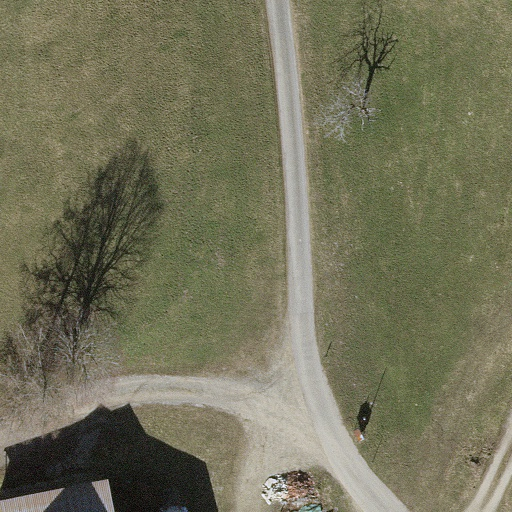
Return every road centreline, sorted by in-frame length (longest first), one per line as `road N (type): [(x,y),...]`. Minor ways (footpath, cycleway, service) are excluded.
road 1 (unclassified): [(375,511),(355,496),(308,401),(270,0)]
road 2 (track): [(308,401),(100,402),(0,448)]
